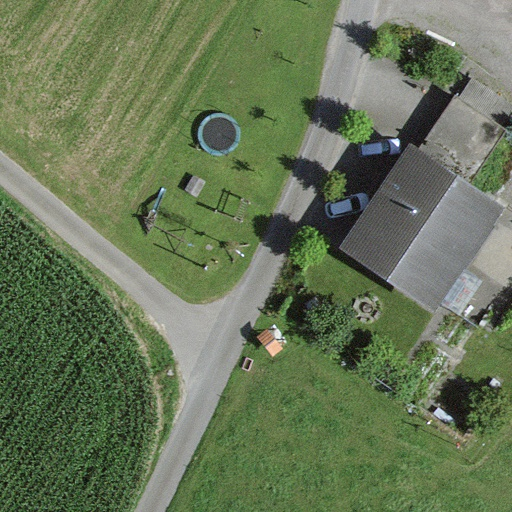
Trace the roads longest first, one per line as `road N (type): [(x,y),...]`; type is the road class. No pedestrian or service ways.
road 1 (track): [(221,368),(312,178),(362,0)]
road 2 (track): [(0,178),(221,368)]
road 3 (track): [(155,511),(221,368)]
